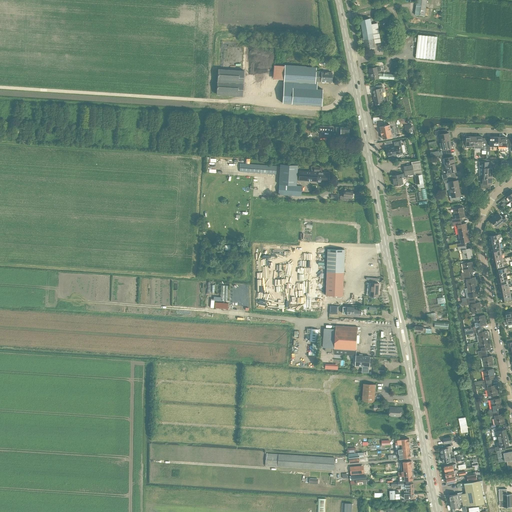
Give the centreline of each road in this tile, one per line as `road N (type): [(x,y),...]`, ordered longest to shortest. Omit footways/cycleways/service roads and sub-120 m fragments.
road 1 (secondary): [(437,511),(337,0)]
road 2 (track): [(228,101),(0,87)]
road 3 (track): [(159,422),(337,433),(327,389)]
road 4 (residential): [(485,209),(478,235),(511,408)]
road 5 (track): [(338,465),(334,471),(152,460)]
road 6 (track): [(327,389),(160,380),(154,390)]
road 7 (residential): [(485,209),(467,199),(455,133),(511,131)]
road 8 (track): [(406,190),(428,310)]
road 9 (track): [(208,311),(87,302)]
